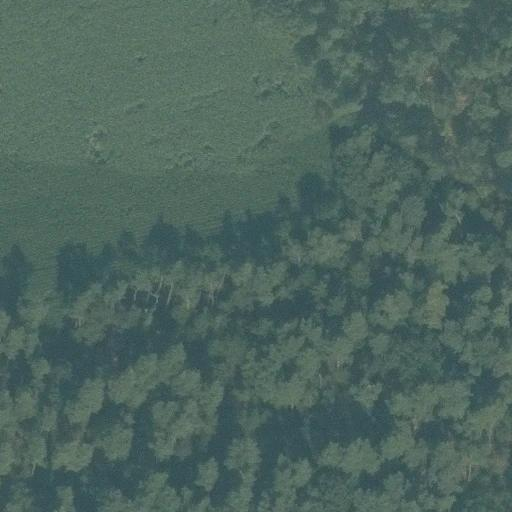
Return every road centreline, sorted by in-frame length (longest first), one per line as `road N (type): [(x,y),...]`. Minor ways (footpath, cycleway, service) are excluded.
road 1 (track): [(403,356),(0,442)]
road 2 (track): [(511,313),(457,318),(403,356),(425,511)]
road 3 (track): [(457,318),(396,255),(364,240)]
